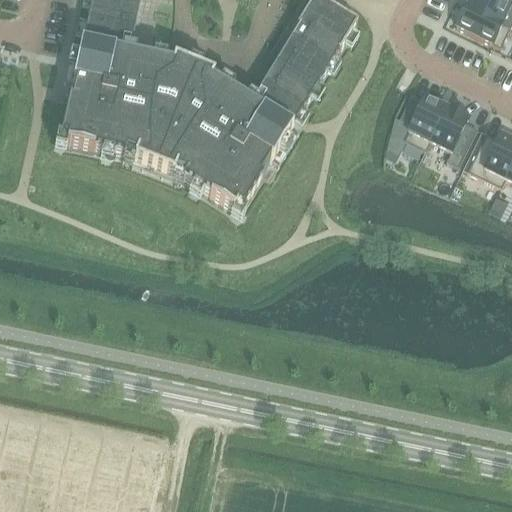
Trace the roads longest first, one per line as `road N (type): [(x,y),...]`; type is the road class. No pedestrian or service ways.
road 1 (primary): [(511,467),(0,359)]
road 2 (residential): [(511,105),(412,56),(400,36),(411,0)]
